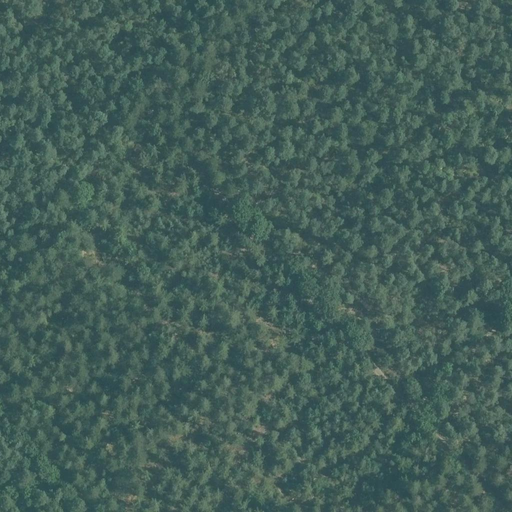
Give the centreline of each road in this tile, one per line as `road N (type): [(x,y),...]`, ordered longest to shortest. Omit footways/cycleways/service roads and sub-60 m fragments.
road 1 (track): [(506,511),(150,124)]
road 2 (track): [(0,300),(150,124)]
road 3 (track): [(150,124),(158,100),(244,0)]
road 4 (track): [(511,309),(414,411)]
road 5 (track): [(86,511),(0,407)]
